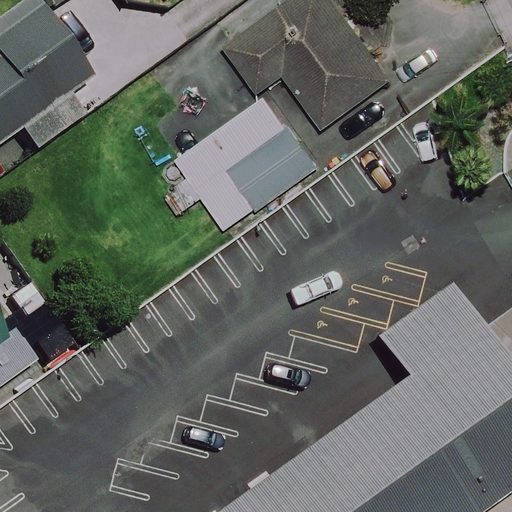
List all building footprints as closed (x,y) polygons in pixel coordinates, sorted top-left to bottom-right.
[(84,81),(22,0),(15,0),(0,11),(0,142),(16,130),(32,151),(77,117),(62,98),(84,81)] [(62,0),(40,0),(48,10),(62,0)] [(323,127),(390,83),(336,0),(294,0),(227,44),(258,92),(287,73),(323,127)] [(316,168),(267,98),(177,161),(225,230),(316,168)] [(230,511),(484,511),(511,493),(511,404),(444,308),(365,362),(392,401),(230,511)] [(0,387),(20,374),(0,343),(0,387)]
